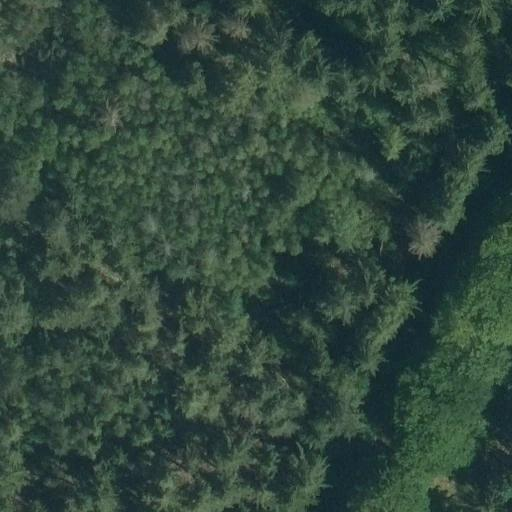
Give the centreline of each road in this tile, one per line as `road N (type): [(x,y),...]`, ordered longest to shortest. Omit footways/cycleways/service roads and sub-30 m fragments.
road 1 (track): [(399,455),(0,205)]
road 2 (track): [(511,257),(369,511)]
